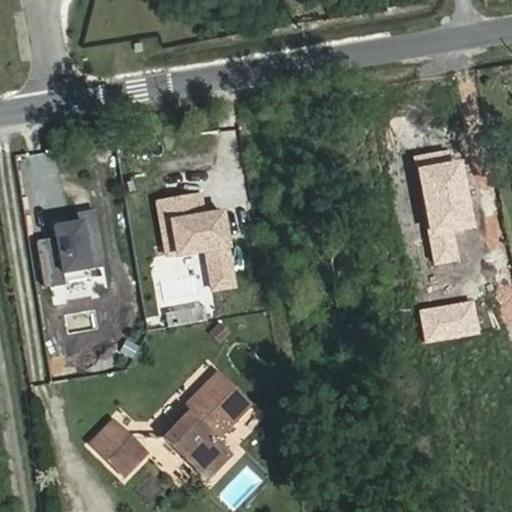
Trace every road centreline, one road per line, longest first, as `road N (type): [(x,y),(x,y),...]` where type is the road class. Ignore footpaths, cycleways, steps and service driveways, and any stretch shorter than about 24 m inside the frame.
road 1 (residential): [(511,32),(0,117)]
road 2 (track): [(0,387),(21,511)]
